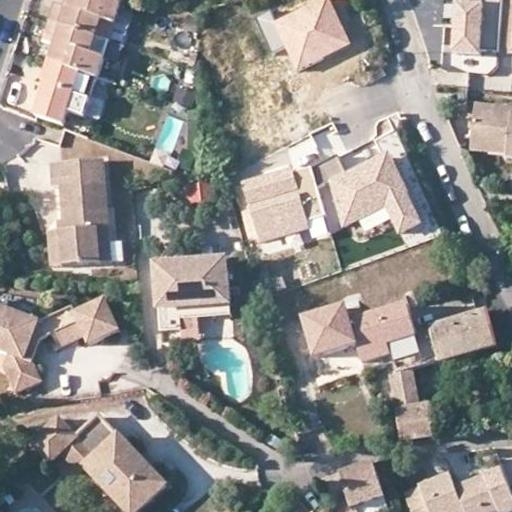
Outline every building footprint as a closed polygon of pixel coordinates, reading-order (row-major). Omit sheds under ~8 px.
[(124,5),(109,0),(81,0),(78,13),(68,10),(55,5),(50,22),(111,41),(124,5)] [(81,0),(71,0),(68,10),(78,13),(81,0)] [(502,0),(484,0),(485,6),(459,5),(445,4),(444,27),(456,27),(454,55),(481,56),(481,52),(500,53),(502,0)] [(111,41),(50,22),(43,43),(57,47),(65,49),(60,67),(83,74),(99,79),(111,41)] [(57,47),(51,64),(60,67),(65,49),(57,47)] [(83,74),(60,67),(51,64),(44,86),(48,87),(37,118),(67,127),(76,97),(83,74)] [(99,79),(83,74),(76,97),(92,102),(99,79)] [(23,107),(26,98),(16,95),(13,104),(23,107)] [(511,111),(479,107),(475,142),(511,146),(510,156),(509,160),(511,159),(511,111)] [(474,151),(510,156),(511,146),(475,142),(474,151)] [(64,189),(66,224),(66,234),(60,234),(62,268),(112,265),(107,163),(55,165),(56,190),(64,189)] [(208,187),(188,188),(189,205),(209,204),(208,187)] [(52,268),(62,268),(60,234),(51,235),(52,268)] [(239,267),(156,273),(161,338),(182,337),(181,326),(181,315),(242,310),(239,267)] [(31,347),(43,341),(58,334),(64,347),(87,337),(91,346),(121,332),(107,301),(78,315),(74,308),(41,324),(0,307),(0,351),(9,355),(4,367),(15,394),(40,383),(32,364),(25,361),(31,347)] [(392,345),(421,336),(412,305),(353,320),(349,307),(304,319),(314,357),(360,345),(366,362),(395,356),(392,345)] [(243,321),(242,310),(181,315),(181,326),(243,321)] [(399,411),(423,407),(416,371),(499,347),(489,311),(433,327),(434,332),(421,336),(392,345),(395,356),(397,363),(399,372),(391,374),(399,411)] [(32,364),(43,341),(31,347),(25,361),(32,364)] [(399,372),(397,363),(389,365),(391,374),(399,372)] [(399,411),(393,412),(396,428),(401,427),(403,441),(438,435),(433,406),(423,407),(399,411)] [(102,418),(88,432),(108,453),(122,439),(102,418)] [(90,470),(91,471),(129,511),(144,511),(170,488),(123,438),(122,439),(108,453),(88,432),(80,439),(62,420),(36,445),(55,464),(64,456),(76,444),(96,464),(90,470)] [(84,477),(91,471),(90,470),(96,464),(76,444),(64,456),(84,477)] [(401,459),(387,460),(389,475),(398,473),(403,473),(401,459)] [(333,509),(335,511),(361,511),(360,509),(389,499),(376,464),(343,475),(352,501),(333,509)] [(511,488),(505,471),(458,489),(467,511),(502,511),(511,508),(511,488)] [(452,476),(407,494),(413,511),(467,511),(458,489),(452,476)] [(281,508),(282,499),(268,497),(267,507),(281,508)] [(393,511),(389,499),(360,509),(361,511),(393,511)]
